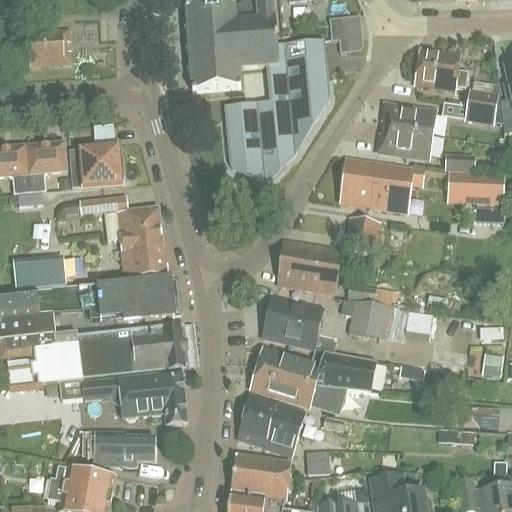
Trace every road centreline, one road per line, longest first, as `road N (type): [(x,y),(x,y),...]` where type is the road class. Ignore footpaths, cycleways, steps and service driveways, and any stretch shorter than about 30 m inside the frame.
road 1 (residential): [(201,277),(234,271),(262,253),(370,82),(394,23)]
road 2 (secondary): [(199,511),(211,351),(201,277)]
road 3 (secondary): [(201,277),(148,91)]
road 4 (residential): [(0,103),(148,91)]
